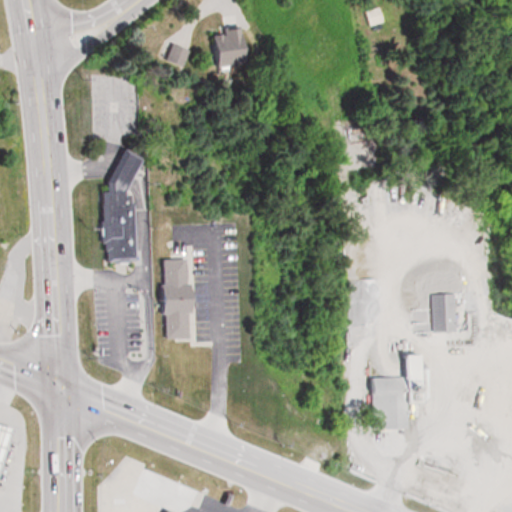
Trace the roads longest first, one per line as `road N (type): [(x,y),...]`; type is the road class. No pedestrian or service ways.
road 1 (tertiary): [(58,511),(42,78),(28,0)]
road 2 (tertiary): [(0,358),(362,511)]
road 3 (residential): [(140,0),(42,78)]
